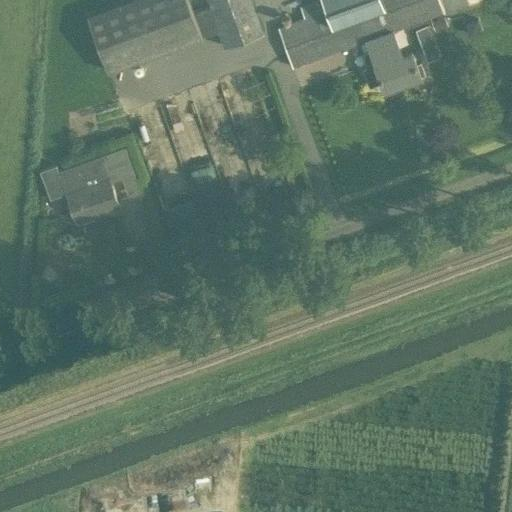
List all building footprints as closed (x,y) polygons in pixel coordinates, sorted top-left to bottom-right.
[(189,0),(121,0),(87,13),(108,71),(203,36),(203,35),(218,29),(224,45),(265,31),(253,0),(208,0),(210,4),(193,11),(189,0)] [(316,0),(300,6),(304,16),(278,26),(293,67),(368,40),(376,64),(363,68),(363,69),(369,84),(369,85),(382,81),(385,87),(425,73),(422,62),(416,63),(412,51),(402,54),(393,30),(445,12),(440,0),(316,0)] [(470,35),(483,30),(479,18),(466,23),(470,35)] [(428,60),(439,56),(427,24),(416,29),(428,60)] [(120,206),(111,181),(135,172),(125,145),(101,154),(58,169),(77,222),(120,206)] [(54,164),(40,169),(44,180),(58,175),(54,164)]
